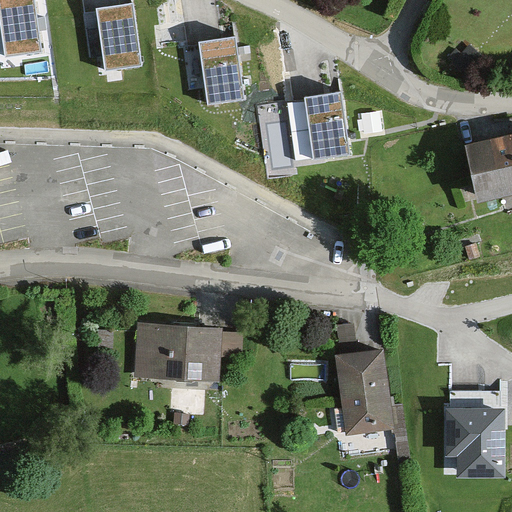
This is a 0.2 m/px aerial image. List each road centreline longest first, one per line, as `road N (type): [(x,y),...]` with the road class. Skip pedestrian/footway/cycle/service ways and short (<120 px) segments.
road 1 (residential): [(0,267),(120,270),(411,312),(511,361)]
road 2 (residential): [(511,100),(423,92),(371,59)]
